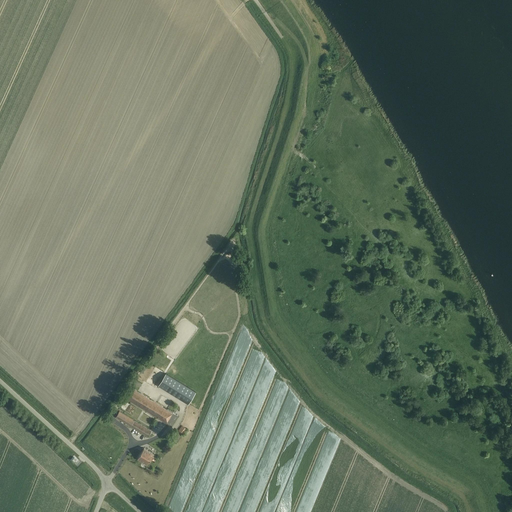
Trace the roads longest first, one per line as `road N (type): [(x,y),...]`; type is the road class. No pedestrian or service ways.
road 1 (track): [(490,511),(477,484),(334,384),(278,311),(266,235),(305,104),(307,67)]
road 2 (unclassified): [(107,483),(0,383)]
